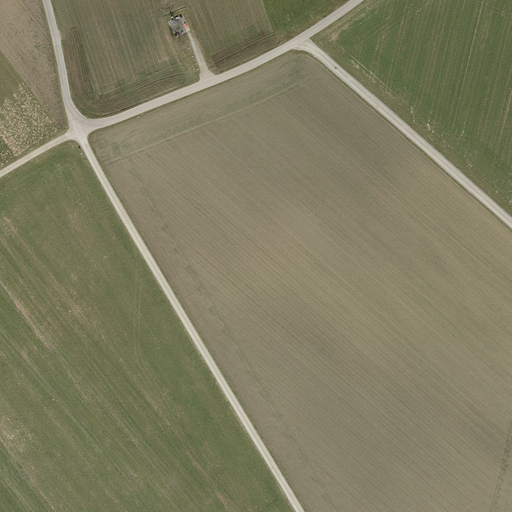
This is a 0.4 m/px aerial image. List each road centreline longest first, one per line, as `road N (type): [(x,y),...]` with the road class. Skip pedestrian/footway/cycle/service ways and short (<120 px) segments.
road 1 (track): [(78,132),(300,511)]
road 2 (track): [(362,0),(302,41),(78,132)]
road 3 (track): [(511,223),(302,41)]
road 4 (unclassified): [(78,132),(46,0)]
